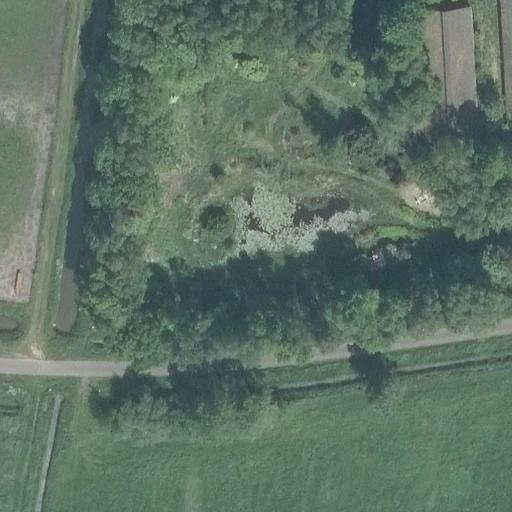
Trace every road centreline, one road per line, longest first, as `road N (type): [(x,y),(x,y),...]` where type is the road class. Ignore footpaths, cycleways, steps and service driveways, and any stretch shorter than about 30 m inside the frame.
road 1 (unclassified): [(0,368),(181,371),(511,327)]
road 2 (track): [(33,370),(93,0)]
